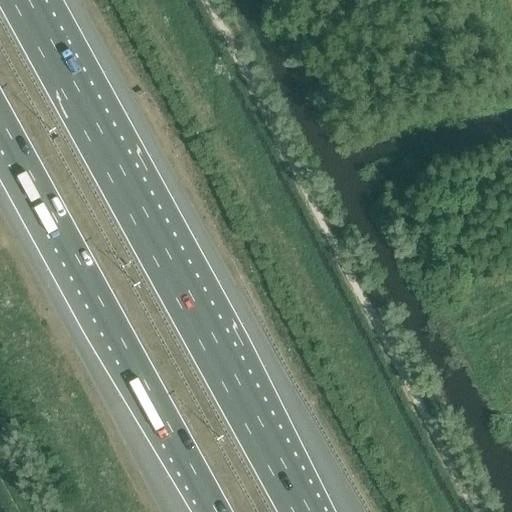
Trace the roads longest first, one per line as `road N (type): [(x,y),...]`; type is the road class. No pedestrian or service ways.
road 1 (motorway): [(303,511),(20,0)]
road 2 (motorway): [(0,120),(213,511)]
